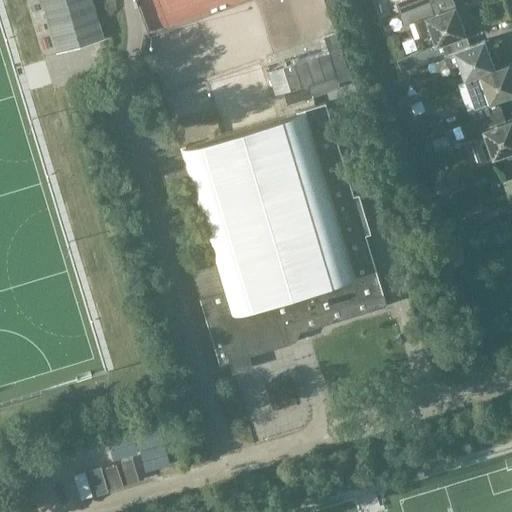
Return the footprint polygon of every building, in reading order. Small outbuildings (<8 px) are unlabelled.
[(40,0),(56,52),(102,38),(90,0),(40,0)] [(399,0),(394,2),(398,14),(428,3),(435,0),(399,0)] [(428,3),(398,14),(402,25),(413,21),(416,29),(420,38),(429,35),(433,46),(434,47),(463,36),(453,6),(432,14),(428,3)] [(336,32),(324,36),(329,52),(267,71),(275,94),(308,84),(312,96),(340,87),(338,82),(350,78),(336,32)] [(433,46),(409,55),(413,67),(442,56),(447,69),(456,66),(461,80),(498,67),(492,50),(489,49),(485,50),(482,41),(467,46),(463,36),(434,47),(433,46)] [(498,67),(461,80),(471,108),(465,111),(469,121),(500,110),(496,101),(511,95),(511,63),(507,65),(507,64),(498,67)] [(324,102),(156,152),(165,182),(188,175),(214,262),(189,270),(218,365),(295,341),(300,330),(385,305),(364,235),(369,233),(357,193),(351,195),(324,102)] [(469,121),(458,125),(462,138),(480,132),(482,139),(469,144),(476,165),(511,151),(511,123),(511,119),(504,122),(500,110),(469,121)]
